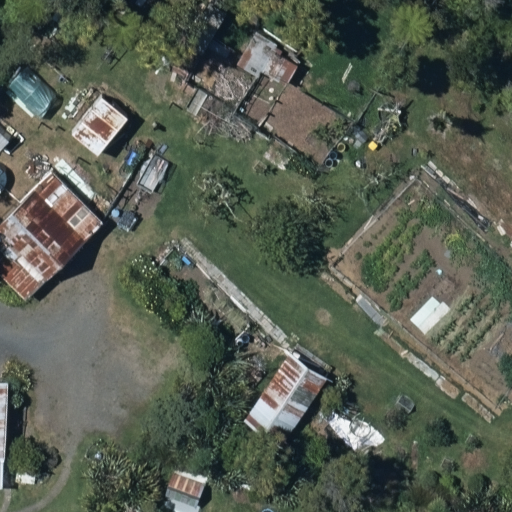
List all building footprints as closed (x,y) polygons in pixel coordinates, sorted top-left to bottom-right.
[(295,0),(242,0),(186,73),(315,173),(392,75),(295,0)] [(97,156),(130,116),(103,94),(69,133),(97,156)] [(0,153),(15,138),(0,125),(0,153)] [(0,274),(26,301),(107,221),(56,168),(0,223),(0,274)] [(295,350),(244,421),(282,447),(331,375),(295,350)] [(12,379),(0,378),(0,454),(10,455),(12,379)] [(270,511),(274,493),(218,483),(212,511),(270,511)]
